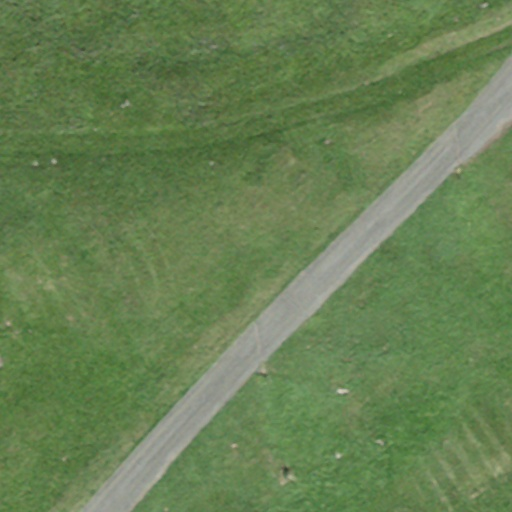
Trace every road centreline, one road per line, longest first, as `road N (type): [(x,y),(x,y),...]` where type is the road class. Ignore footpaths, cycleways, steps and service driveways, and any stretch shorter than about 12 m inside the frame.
road 1 (track): [(93,511),(278,313),(473,130),(511,77)]
road 2 (track): [(511,53),(238,142),(85,164),(0,159)]
